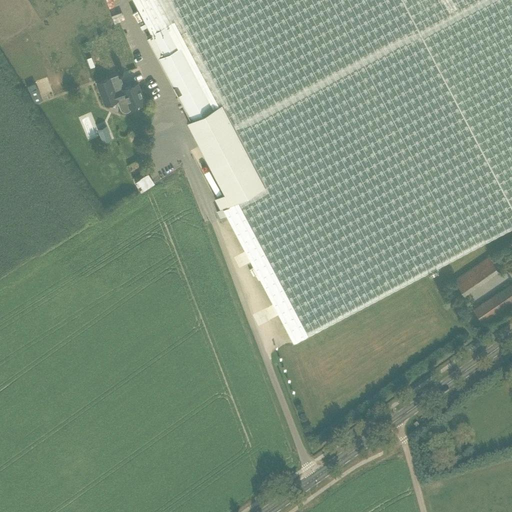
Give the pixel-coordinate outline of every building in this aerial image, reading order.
[(147,36),(158,57),(190,117),(186,119),(224,192),(214,197),(220,208),(223,207),(293,341),(511,225),(511,0),(134,0),(152,33),(147,36)] [(118,100),(122,110),(122,111),(123,111),(124,111),(125,112),(126,112),(127,111),(128,111),(129,110),(129,109),(130,108),(130,107),(144,101),(137,83),(123,88),(115,91),(110,76),(95,82),(104,105),(118,100)] [(29,90),(31,97),(34,103),(35,102),(41,100),(36,88),(29,90)] [(103,142),(112,138),(107,127),(98,131),(103,142)] [(134,180),(140,190),(154,181),(148,171),(134,180)] [(490,256),(454,276),(462,292),(499,272),(490,256)] [(473,309),(482,322),(511,301),(511,283),(473,309)]
